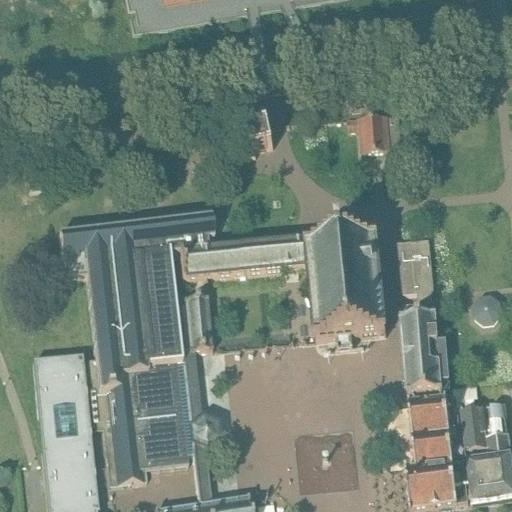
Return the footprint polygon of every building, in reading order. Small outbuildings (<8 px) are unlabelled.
[(162,0),(164,8),(204,0),(162,0)] [(133,18),(131,32),(147,34),(149,21),(133,18)] [(399,120),(347,124),(348,136),(361,135),(362,158),(387,156),(386,136),(400,135),(399,120)] [(268,130),(206,143),(208,171),(255,161),(254,155),(273,151),(268,130)] [(0,204),(0,274),(28,274),(25,203),(0,204)] [(187,471),(187,462),(192,462),(192,465),(197,511),(210,510),(205,464),(204,455),(205,455),(219,445),(217,429),(200,421),(193,358),(211,356),(206,304),(202,304),(200,284),(210,283),(281,276),(282,276),(284,276),(297,274),(308,273),(310,284),(314,328),(315,336),(316,346),(372,341),(386,339),(376,244),(308,251),(308,245),(206,255),(205,246),(212,245),(210,223),(201,223),(58,240),(63,285),(85,283),(95,364),(81,365),(89,436),(103,434),(109,491),(146,487),(144,475),(187,471)] [(407,398),(427,397),(447,395),(449,390),(446,355),(445,346),(438,346),(434,305),(432,305),(431,297),(433,296),(429,245),(397,248),(402,300),(417,298),(418,306),(416,306),(416,308),(400,310),(401,314),(398,315),(398,317),(400,317),(407,398)] [(489,301),(477,303),(469,313),(471,324),(481,331),(493,329),(501,321),(499,308),(489,301)] [(0,495),(0,511),(61,511),(58,489),(56,489),(40,340),(0,344),(0,418),(9,494),(0,495)] [(451,511),(468,509),(463,455),(456,402),(408,407),(418,511),(451,511)] [(511,439),(509,410),(505,410),(460,416),(466,463),(471,509),(511,503),(511,439)]
